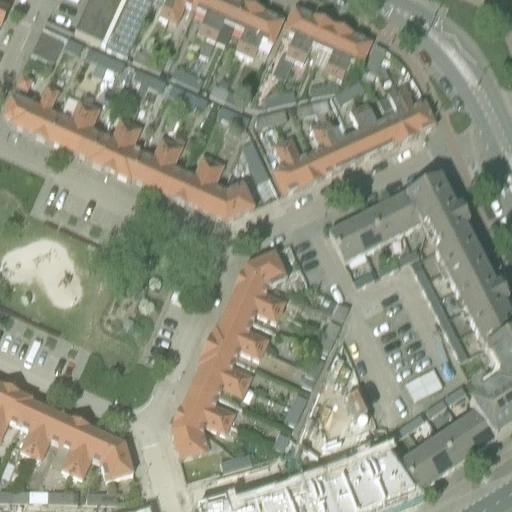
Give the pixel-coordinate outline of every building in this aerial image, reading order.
[(121,0),(91,0),(73,39),(99,51),(121,0)] [(126,63),(149,13),(154,0),(121,0),(99,51),(126,63)] [(160,0),(166,3),(159,18),(159,19),(157,22),(166,26),(175,7),(178,0),(160,0)] [(166,26),(175,30),(176,31),(185,12),(185,11),(194,15),(201,0),(178,0),(175,7),(166,26)] [(201,0),(194,15),(205,20),(196,40),(204,44),(224,0),(201,0)] [(225,0),(224,0),(204,44),(213,48),(222,29),(232,33),(243,8),(225,0)] [(234,57),(243,61),(262,17),(243,8),(232,33),(242,38),(234,57)] [(285,31),(282,38),(292,42),(284,60),(283,61),(283,62),(284,62),(292,66),(293,64),(312,21),(293,13),(285,31)] [(262,17),(243,61),(251,65),(260,45),(271,50),(274,44),(282,26),(262,17)] [(293,64),(292,66),(301,70),(302,70),(311,51),(320,55),(331,30),(312,21),(293,64)] [(331,30),(320,55),(330,60),(321,79),(330,83),(331,81),(351,39),(331,30)] [(40,36),(30,58),(52,68),(62,46),(40,36)] [(331,81),(330,83),(339,87),(340,87),(349,68),(359,72),(362,66),(369,49),(370,48),(351,39),(331,81)] [(81,50),(67,43),(62,54),(76,61),(81,50)] [(204,47),(198,59),(206,63),(212,50),(204,47)] [(375,52),(368,65),(378,70),(385,56),(375,52)] [(95,56),(91,66),(105,73),(110,62),(95,56)] [(131,66),(145,73),(150,62),(136,56),(131,66)] [(110,62),(105,73),(119,79),(123,68),(110,62)] [(150,62),(145,73),(158,79),(164,68),(150,62)] [(378,70),(368,65),(362,79),(372,83),(378,70)] [(169,84),(183,90),(188,79),(174,73),(169,84)] [(136,75),(132,85),(133,85),(146,91),(151,81),(138,76),(137,75),(136,75)] [(188,79),(183,90),(196,96),(202,85),(188,79)] [(20,80),(1,123),(10,127),(9,129),(26,137),(38,110),(37,110),(34,108),(22,103),(25,96),(26,93),(30,85),(20,80)] [(151,81),(146,91),(147,92),(159,97),(164,87),(151,81)] [(221,83),(217,91),(225,95),(229,87),(221,83)] [(358,87),(345,94),(351,104),(364,96),(358,87)] [(337,88),(328,90),(329,99),(338,97),(337,88)] [(207,101),(221,108),(226,97),(212,90),(207,101)] [(328,90),(308,93),(310,102),(329,99),(328,90)] [(46,147),(47,146),(59,119),(49,115),(58,96),(47,91),(38,110),(26,137),(31,139),(31,140),(46,147)] [(395,96),(415,140),(416,140),(416,139),(434,130),(423,106),(412,111),(404,92),(395,96)] [(178,93),(173,103),(188,109),(192,100),(178,93)] [(334,101),(332,101),(338,111),(351,104),(345,94),(334,101)] [(292,95),(278,99),(277,99),(280,110),(295,106),(292,95)] [(395,119),(385,124),(396,149),(415,140),(395,96),(386,100),(395,118),(395,119)] [(226,97),(221,108),(234,114),(240,103),(226,97)] [(277,99),(278,99),(262,102),(265,113),(280,110),(277,99)] [(192,100),(188,109),(202,115),(206,106),(192,100)] [(324,104),(311,108),(314,118),(327,115),(324,104)] [(47,146),(68,156),(88,110),(77,105),(69,124),(59,119),(47,146)] [(314,118),(311,108),(295,112),(298,122),(314,118)] [(365,109),(357,113),(377,157),(396,148),(396,149),(385,124),(375,129),(365,109)] [(68,156),(87,165),(100,138),(90,133),(99,114),(88,110),(68,156)] [(217,121),(230,127),(234,118),(221,112),(217,121)] [(357,137),(347,141),(358,166),(377,157),(357,113),(348,117),(357,136),(357,137)] [(283,115),(270,118),(273,130),(284,127),(286,127),(283,115)] [(234,118),(230,127),(243,132),(247,124),(234,118)] [(257,133),(273,130),(270,118),(254,122),(257,133)] [(100,138),(87,167),(91,169),(108,177),(112,169),(130,128),(124,125),(119,123),(111,143),(100,138)] [(327,126),(319,130),(337,169),(339,174),(351,169),(358,166),(347,141),(337,146),(327,126)] [(318,127),(309,131),(310,134),(318,153),(319,154),(309,159),(314,169),(320,183),(339,174),(337,169),(319,130),(318,127)] [(112,169),(108,177),(130,186),(131,184),(137,169),(143,157),(133,152),(141,133),(137,131),(130,128),(112,169)] [(137,169),(131,184),(151,193),(162,169),(171,147),(165,144),(161,142),(152,161),(143,157),(137,169)] [(289,143),(281,147),(291,169),(301,192),(320,183),(314,169),(309,159),(300,163),(299,162),(291,143),(289,143)] [(162,169),(151,193),(171,202),(183,176),(173,171),(175,169),(182,152),(178,150),(173,148),(171,147),(162,169)] [(301,192),(281,147),(272,151),(281,170),(270,175),(281,200),(300,192),(301,192)] [(241,152),(257,188),(259,187),(267,184),(252,150),(251,148),(242,152),(241,152)] [(171,202),(171,203),(192,212),(211,169),(212,166),(209,164),(202,161),(198,169),(193,180),(183,176),(171,202)] [(211,169),(192,212),(214,221),(225,194),(214,190),(223,170),(220,169),(219,169),(212,166),(211,169)] [(426,227),(455,213),(439,181),(410,196),(426,227)] [(225,194),(214,221),(225,226),(254,213),(245,195),(242,187),(226,194),(225,194)] [(405,237),(426,227),(410,196),(390,206),(405,237)] [(385,248),(405,237),(390,206),(369,217),(385,248)] [(426,227),(439,252),(467,238),(463,229),(468,226),(460,210),(455,213),(426,227)] [(364,258),(385,248),(369,217),(348,227),(364,258)] [(343,269),(364,258),(348,227),(327,238),(343,269)] [(434,257),(445,277),(478,259),(467,238),(439,252),(440,254),(434,257)] [(409,267),(418,262),(414,255),(405,259),(409,267)] [(245,270),(244,272),(268,293),(286,285),(274,257),(245,270)] [(408,267),(409,267),(405,259),(397,264),(400,271),(408,267)] [(445,277),(483,353),(511,338),(511,325),(502,306),(507,303),(499,287),(494,290),(478,259),(445,277)] [(376,274),(380,282),(397,273),(393,266),(376,274)] [(410,270),(415,280),(422,277),(417,267),(410,270)] [(235,291),(233,297),(280,319),(285,307),(265,298),(268,293),(244,272),(242,277),(241,277),(235,291)] [(415,280),(420,290),(427,286),(422,277),(415,280)] [(369,278),(352,287),(356,294),(373,285),(369,278)] [(420,290),(424,299),(432,296),(427,286),(420,290)] [(424,299),(429,309),(437,305),(432,296),(424,299)] [(233,297),(224,316),(252,328),(256,320),(275,329),(280,319),(233,297)] [(323,301),(317,315),(331,322),(334,323),(340,326),(346,312),(337,308),(323,301)] [(441,315),(437,305),(429,309),(434,319),(441,315)] [(434,319),(439,328),(446,325),(441,315),(434,319)] [(224,316),(216,333),(263,355),(268,344),(249,335),(252,328),(224,316)] [(451,334),(446,325),(439,328),(444,338),(451,334)] [(329,326),(323,338),(333,343),(338,330),(329,326)] [(214,332),(205,350),(236,365),(239,358),(258,366),(263,356),(263,355),(216,333),(214,332)] [(456,344),(451,334),(444,338),(449,348),(456,344)] [(323,338),(316,353),(326,357),(327,356),(328,353),(333,343),(323,338)] [(468,408),(474,416),(494,444),(511,431),(511,338),(483,353),(498,381),(495,390),(468,408)] [(461,354),(456,344),(449,348),(454,357),(461,354)] [(196,370),(199,371),(246,393),(251,382),(232,373),(236,365),(205,350),(196,370)] [(466,363),(461,354),(454,357),(459,367),(466,363)] [(312,362),(307,374),(316,379),(322,366),(312,362)] [(199,371),(191,389),(219,402),(222,394),(241,403),(246,393),(199,371)] [(307,374),(300,389),(309,393),(310,392),(311,389),(316,379),(307,374)] [(0,413),(9,393),(0,389),(0,413)] [(191,389),(182,409),(229,430),(235,419),(215,410),(219,402),(191,389)] [(460,391),(444,402),(448,409),(465,398),(460,391)] [(0,442),(7,427),(17,431),(30,403),(9,393),(0,413),(0,442)] [(295,399),(289,412),(295,415),(296,416),(298,417),(299,417),(305,403),(295,399)] [(18,456),(28,460),(49,414),(30,406),(31,403),(30,403),(17,431),(27,436),(18,456)] [(441,404),(425,415),(429,422),(445,411),(441,404)] [(170,434),(171,437),(203,437),(205,432),(224,441),(229,430),(182,409),(180,413),(179,413),(172,427),(173,427),(170,434)] [(289,412),(283,426),(291,429),(292,430),(293,430),(299,417),(298,417),(296,416),(295,415),(289,412)] [(48,446),(58,450),(70,424),(49,414),(28,460),(39,465),(48,446)] [(474,416),(455,428),(475,457),(494,444),(474,416)] [(419,420),(402,431),(406,438),(423,426),(419,420)] [(59,474),(69,479),(90,433),(86,431),(87,430),(71,423),(70,424),(58,450),(68,455),(59,474)] [(455,428),(436,441),(456,470),(475,457),(455,428)] [(406,438),(402,431),(387,441),(390,448),(406,438)] [(89,464),(99,468),(111,442),(90,433),(69,479),(80,484),(89,464)] [(203,437),(171,437),(179,465),(208,456),(221,453),(204,439),(203,437)] [(272,450),(272,451),(282,456),(288,442),(285,441),(285,440),(278,437),(273,448),(272,450)] [(436,441),(417,454),(437,483),(456,470),(436,441)] [(111,442),(99,468),(104,487),(133,479),(124,448),(111,442)] [(437,483),(417,454),(399,467),(418,496),(437,483)] [(247,458),(233,462),(235,473),(250,469),(247,458)] [(233,462),(219,466),(222,477),(235,473),(233,462)] [(226,511),(224,501),(195,510),(195,511),(381,511),(383,511),(382,509),(413,496),(391,465),(378,470),(376,464),(353,473),(355,479),(339,486),(324,491),(322,484),(298,493),(300,499),(269,510),(267,503),(255,507),(243,511),(226,511)] [(0,495),(0,505),(12,506),(12,496),(0,495)] [(12,496),(12,506),(25,507),(27,507),(28,496),(26,496),(25,496),(12,496)] [(46,496),(46,506),(62,507),(62,496),(46,496)] [(62,496),(62,507),(75,507),(75,497),(62,496)] [(101,508),(116,509),(116,498),(101,498),(101,508)]
